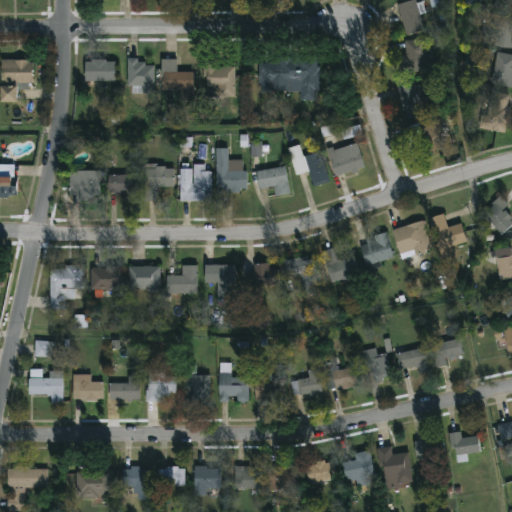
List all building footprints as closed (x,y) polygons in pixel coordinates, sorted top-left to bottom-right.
[(410,0),(414,0),(415,3),(421,1),(424,13),(419,15),(423,30),(405,35),(396,4),(410,0)] [(511,16),(511,51),(492,48),(492,46),(479,44),(484,12),(511,16)] [(425,71),(399,72),(399,55),(405,55),(404,40),(424,40),(425,71)] [(511,79),(510,89),(490,84),(497,52),(511,55),(511,79)] [(218,58),(217,66),(234,66),(234,97),(206,97),(206,90),(197,90),(198,74),(202,74),(202,57),(218,58)] [(319,58),(318,92),(316,92),(316,101),(299,100),(299,91),(260,90),(260,83),(257,83),(257,63),(283,63),(283,57),(319,58)] [(136,58),(136,63),(144,63),(144,65),(154,65),(154,86),(144,86),(144,93),(131,93),(131,86),(126,86),(126,58),(136,58)] [(192,72),(192,90),(163,89),(163,78),(160,78),(160,59),(176,59),(176,72),(192,72)] [(2,102),(19,102),(19,90),(33,90),(32,60),(2,60),(2,82),(14,82),(14,87),(2,87),(2,102)] [(116,82),(116,61),(86,61),(85,81),(116,82)] [(414,81),(416,85),(420,84),(422,91),(418,92),(424,113),(407,118),(404,109),(402,110),(398,98),(400,97),(397,86),(414,81)] [(509,95),(507,105),(511,106),(509,114),(510,115),(508,127),(506,126),(504,132),(478,127),(483,98),(490,99),(491,91),(509,95)] [(435,117),(437,123),(440,122),(443,134),(440,134),(444,148),(426,154),(423,144),(418,146),(416,138),(421,136),(421,134),(410,137),(406,126),(435,117)] [(251,157),(262,157),(262,142),(251,142),(251,157)] [(356,142),(364,166),(357,169),(358,172),(352,174),(351,171),(334,176),(326,149),(332,146),(333,150),(356,142)] [(299,146),(302,156),(320,151),(330,181),(312,187),(307,172),(295,176),(287,150),(299,146)] [(216,149),(218,200),(229,200),(229,191),(248,191),(247,171),(243,171),(243,160),(229,160),(229,148),(216,149)] [(13,164),(0,164),(0,196),(18,197),(18,187),(14,187),(13,164)] [(181,201),(212,200),(212,171),(205,171),(205,164),(193,165),(193,169),(180,169),(181,201)] [(175,166),(144,166),(145,201),(151,201),(151,188),(175,188),(175,166)] [(290,195),(287,167),(256,171),(259,189),(274,187),(276,196),(290,195)] [(72,200),(101,200),(101,171),(71,171),(72,200)] [(138,175),(109,175),(109,194),(127,194),(127,200),(138,200),(138,175)] [(511,224),(502,235),(482,215),(499,196),(509,205),(504,209),(511,216),(508,220),(511,224)] [(443,213),(447,227),(461,223),(466,242),(451,247),(455,258),(441,262),(427,218),(443,213)] [(422,220),(425,221),(427,231),(426,232),(430,248),(425,250),(426,253),(401,261),(391,229),(422,220)] [(359,241),(386,233),(394,259),(366,267),(359,241)] [(511,247),(511,249),(511,279),(499,280),(496,257),(492,257),(491,251),(511,247)] [(315,256),(321,291),(303,294),(299,273),(286,275),(284,262),(315,256)] [(326,266),(354,256),(360,276),(332,285),(326,266)] [(251,265),(277,264),(278,286),(252,287),(251,265)] [(234,265),(234,295),(217,295),(217,283),(205,283),(205,265),(234,265)] [(50,266),(83,266),(83,289),(74,289),(74,299),(65,299),(65,309),(50,309),(50,266)] [(90,290),(90,266),(122,266),(122,290),(90,290)] [(159,266),(159,290),(128,290),(128,266),(159,266)] [(167,293),(167,276),(181,276),(181,266),(197,266),(197,293),(167,293)] [(511,288),(511,319),(501,322),(499,311),(505,309),(502,298),(505,298),(503,291),(511,288)] [(511,354),(508,355),(503,328),(511,326),(511,354)] [(55,341),(36,341),(35,357),(55,358),(55,341)] [(435,368),(433,343),(460,341),(461,357),(446,358),(447,367),(435,368)] [(418,374),(416,366),(400,370),(396,354),(426,348),(431,371),(418,374)] [(365,382),(360,351),(375,349),(376,355),(386,353),(390,378),(365,382)] [(327,390),(323,360),(336,358),(337,370),(356,367),(358,386),(327,390)] [(183,388),(183,366),(193,366),(193,375),(210,375),(210,398),(191,398),(191,388),(183,388)] [(307,371),(317,368),(322,391),(295,398),(291,382),(309,377),(307,371)] [(62,370),(62,402),(51,402),(51,394),(29,394),(29,370),(40,370),(40,378),(49,378),(49,370),(62,370)] [(164,402),(147,402),(147,371),(166,371),(166,375),(175,375),(175,394),(164,394),(164,402)] [(73,400),(73,375),(90,375),(90,381),(103,381),(103,400),(73,400)] [(218,375),(247,375),(247,401),(218,401),(218,375)] [(109,400),(109,383),(128,383),(128,376),(139,376),(139,400),(109,400)] [(255,400),(255,376),(284,376),(284,400),(255,400)] [(511,437),(501,440),(497,424),(511,420),(511,437)] [(464,439),(477,437),(480,454),(464,456),(465,460),(454,462),(449,433),(463,430),(464,439)] [(415,441),(443,438),(445,463),(418,466),(415,441)] [(379,448),(391,447),(392,455),(409,453),(412,486),(383,488),(379,448)] [(375,484),(353,487),(349,462),(356,461),(354,453),(370,451),(375,484)] [(337,464),(337,483),(309,483),(309,464),(337,464)] [(233,489),(233,467),(261,467),(261,489),(233,489)] [(145,468),(145,495),(134,495),(134,487),(122,487),(122,468),(145,468)] [(184,486),(159,486),(159,468),(184,468),(184,486)] [(205,495),(194,495),(194,468),(220,468),(220,488),(205,488),(205,495)] [(268,491),(268,468),(299,468),(299,491),(268,491)] [(47,490),(24,490),(24,511),(7,511),(7,469),(47,469),(47,490)] [(112,470),(112,499),(76,499),(76,470),(112,470)]
